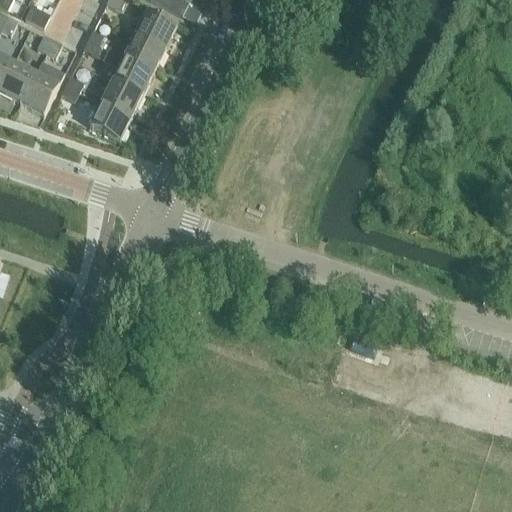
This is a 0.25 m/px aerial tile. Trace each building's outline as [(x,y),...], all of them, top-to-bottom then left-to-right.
[(10,0),(3,0),(0,6),(0,12),(7,16),(14,2),(10,0)] [(152,0),(150,5),(158,10),(163,0),(152,0)] [(172,0),(163,0),(158,10),(182,22),(188,10),(189,9),(172,0)] [(111,1),(107,10),(120,17),(125,8),(111,1)] [(188,10),(182,22),(197,30),(203,18),(188,10)] [(32,11),(25,25),(43,34),(50,20),(32,11)] [(146,18),(135,41),(165,57),(177,34),(146,18)] [(7,23),(1,37),(11,42),(18,28),(7,23)] [(93,38),(89,46),(102,53),(107,44),(93,38)] [(135,41),(123,64),(154,80),(165,57),(135,41)] [(37,55),(46,60),(53,46),(44,42),(37,55)] [(53,46),(46,60),(56,65),(63,51),(53,46)] [(89,46),(84,56),(98,63),(102,53),(89,46)] [(118,75),(112,87),(143,102),(154,80),(123,64),(108,56),(103,67),(118,75)] [(0,61),(0,92),(13,68),(0,61)] [(13,68),(0,92),(0,99),(20,110),(36,79),(13,68)] [(36,79),(20,110),(43,122),(59,91),(65,80),(42,69),(36,80),(36,79)] [(71,83),(66,92),(79,99),(84,90),(71,83)] [(112,87),(100,109),(131,125),(143,102),(112,87)] [(66,92),(62,101),(75,107),(79,99),(66,92)] [(120,148),(131,125),(100,109),(89,132),(120,148)] [(12,281),(2,278),(0,283),(0,302),(4,304),(12,281)]
